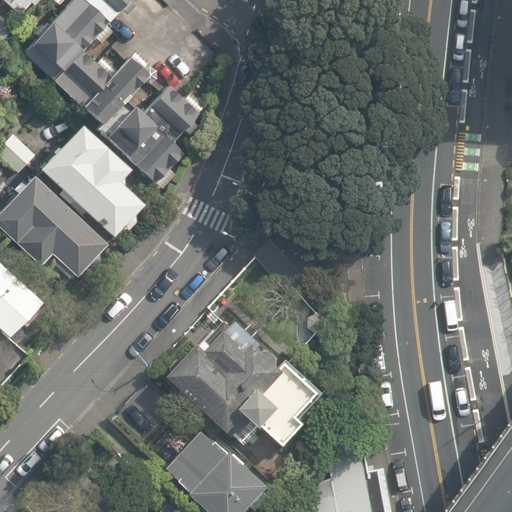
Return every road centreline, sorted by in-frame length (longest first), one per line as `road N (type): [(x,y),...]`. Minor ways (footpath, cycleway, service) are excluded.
road 1 (secondary): [(270,27),(207,213),(162,279),(0,463)]
road 2 (secondary): [(445,511),(415,328),(411,221),(432,0)]
